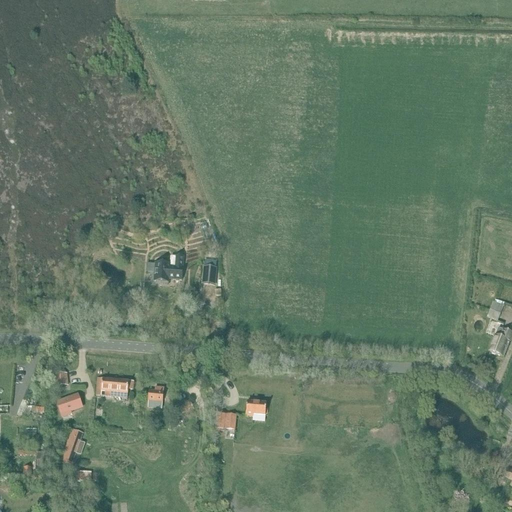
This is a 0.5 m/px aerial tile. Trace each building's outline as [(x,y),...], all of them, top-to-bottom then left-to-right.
[(169,281),(182,282),(183,258),(171,257),(170,265),(154,264),(154,265),(147,265),(146,273),(154,273),(154,283),(169,284),(169,281)] [(217,262),(205,261),(204,267),(202,285),(215,287),(217,269),(216,269),(217,262)] [(493,303),(487,319),(497,323),(504,306),(493,303)] [(511,337),(511,334),(506,332),(499,330),(496,338),(494,337),(489,353),(505,358),(511,337)] [(61,372),(55,373),(57,388),(67,387),(66,375),(61,375),(61,372)] [(134,383),(129,382),(98,379),(96,397),(102,398),(103,393),(128,395),(128,391),(133,391),(134,383)] [(150,392),(149,403),(162,404),(164,389),(156,389),(155,393),(150,392)] [(78,397),(58,404),(62,415),(82,408),(78,397)] [(189,400),(178,405),(182,415),(194,410),(189,400)] [(248,402),(247,418),(254,418),(254,415),(267,416),(268,404),(248,402)] [(217,415),(216,430),(235,431),(237,416),(217,415)] [(71,430),(59,464),(72,468),(84,434),(71,430)] [(23,469),(23,478),(31,479),(32,468),(23,469)] [(77,474),(77,483),(82,482),(82,483),(92,483),(92,473),(83,473),(83,474),(77,474)]
